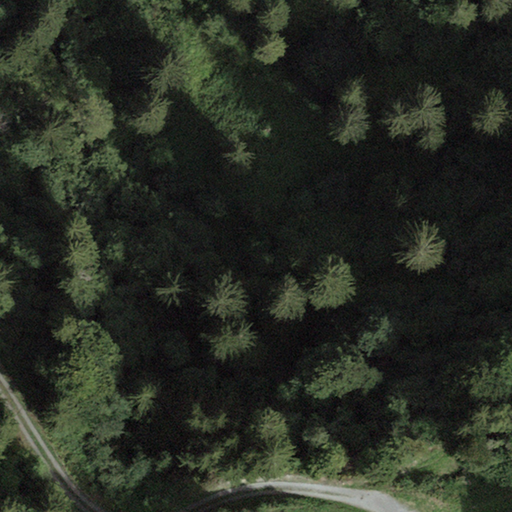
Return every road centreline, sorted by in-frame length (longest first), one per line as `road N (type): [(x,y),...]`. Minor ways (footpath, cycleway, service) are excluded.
road 1 (track): [(389,511),(287,485),(214,494),(182,511)]
road 2 (track): [(101,511),(75,496),(0,384)]
